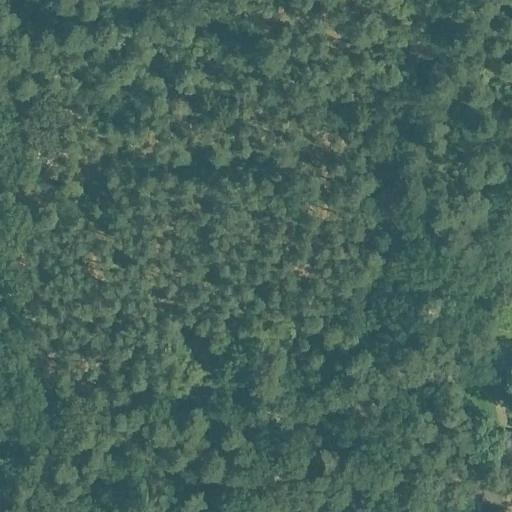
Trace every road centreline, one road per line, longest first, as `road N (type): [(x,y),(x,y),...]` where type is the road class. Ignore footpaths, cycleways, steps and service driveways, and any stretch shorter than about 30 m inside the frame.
road 1 (track): [(431,0),(400,118),(394,395)]
road 2 (track): [(394,395),(215,428),(0,435)]
